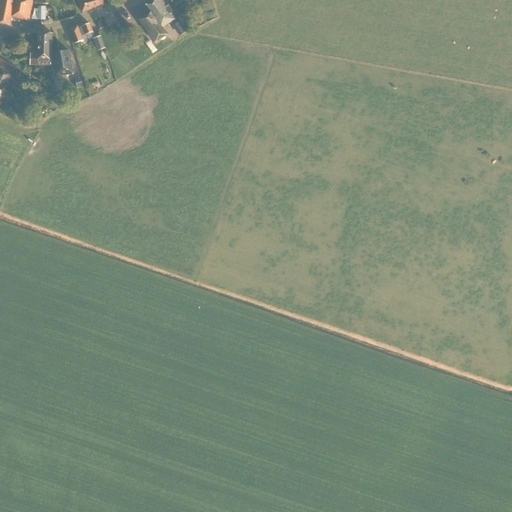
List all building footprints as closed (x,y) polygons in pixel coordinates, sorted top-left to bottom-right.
[(30,20),(33,0),(2,0),(0,10),(0,23),(10,25),(12,17),(30,20)] [(79,0),(83,12),(105,5),(103,0),(79,0)] [(163,28),(176,19),(172,12),(173,11),(169,5),(167,6),(162,0),(158,0),(157,0),(153,0),(147,5),(151,12),(139,20),(156,43),(168,35),(163,28)] [(186,4),(179,8),(183,15),(190,12),(186,4)] [(34,9),(32,19),(34,19),(46,20),(46,7),(38,7),(38,9),(34,9)] [(75,44),(83,40),(82,36),(87,34),(89,39),(95,37),(90,24),(83,26),(79,28),(78,26),(69,29),(75,44)] [(51,65),(53,33),(39,33),(37,54),(30,54),(30,64),(51,65)] [(98,51),(106,48),(101,36),(94,39),(98,51)] [(54,77),(73,74),(69,51),(53,54),(55,65),(52,66),(54,77)] [(0,98),(5,89),(9,81),(10,77),(17,81),(16,83),(22,85),(25,79),(19,76),(22,71),(0,58),(0,98)] [(63,92),(56,98),(62,107),(70,102),(63,92)]
